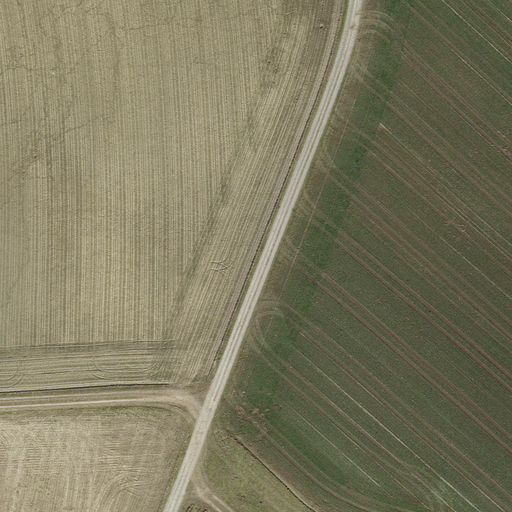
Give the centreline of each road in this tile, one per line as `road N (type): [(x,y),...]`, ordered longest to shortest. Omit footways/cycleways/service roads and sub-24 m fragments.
road 1 (track): [(353,0),(338,64),(173,511)]
road 2 (track): [(0,404),(166,395),(208,411)]
